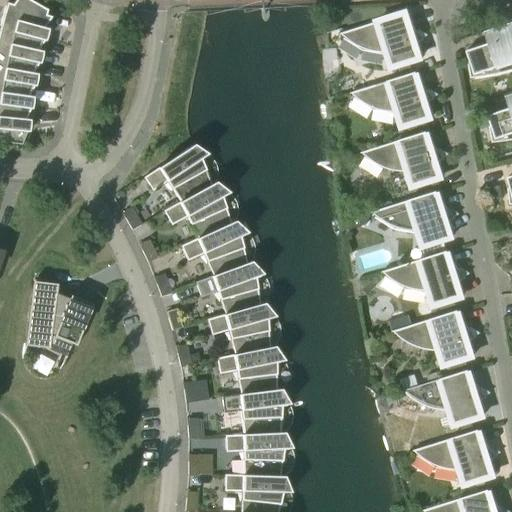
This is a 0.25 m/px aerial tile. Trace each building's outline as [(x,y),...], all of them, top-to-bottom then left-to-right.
[(7,4),(0,27),(0,29),(36,40),(37,38),(45,41),(47,41),(49,34),(49,29),(45,28),(51,18),(46,16),(47,11),(27,0),(16,0),(12,6),(7,4)] [(341,36),(343,35),(346,39),(350,42),(354,45),(358,48),(363,50),(367,51),(372,53),(377,54),(382,54),(387,54),(392,70),(421,61),(416,46),(425,41),(414,27),(410,28),(406,15),(341,35),(341,36)] [(511,72),(511,38),(508,26),(485,33),(489,46),(467,53),(470,63),(469,64),(471,80),(488,77),(505,74),(511,72)] [(36,40),(0,29),(0,55),(31,62),(32,61),(39,63),(41,64),(43,57),(43,52),(39,50),(45,41),(37,38),(36,40)] [(31,62),(0,55),(0,80),(26,85),(27,84),(35,86),(37,86),(38,79),(38,74),(33,73),(39,63),(32,61),(31,62)] [(352,95),(353,95),(356,99),(360,102),(364,105),(369,107),(373,109),(378,111),(383,112),(387,113),(392,114),(397,114),(402,129),(431,120),(426,105),(435,100),(424,87),(421,88),(416,74),(351,95),(352,95)] [(0,80),(0,105),(22,109),(23,108),(31,109),(33,109),(34,102),(34,97),(29,96),(35,86),(27,84),(26,85),(0,80)] [(511,96),(506,98),(510,110),(488,117),(492,128),(490,128),(492,144),(510,142),(511,141),(511,96)] [(22,109),(0,105),(0,143),(21,146),(22,146),(28,132),(30,132),(31,125),(30,120),(26,119),(31,109),(23,108),(22,109)] [(362,155),(363,155),(367,158),(370,161),(375,164),(379,167),(383,169),(388,170),(393,172),(398,173),(403,173),(408,173),(413,189),(441,180),(437,165),(446,160),(434,146),(431,147),(427,134),(362,154),(362,155)] [(212,186),(201,160),(208,156),(194,146),(177,157),(144,179),(153,192),(167,183),(180,203),(181,204),(212,186)] [(181,204),(180,203),(163,212),(171,226),(186,218),(198,239),(198,241),(231,225),(231,224),(222,198),(229,194),(216,183),(212,186),(181,204)] [(413,233),(418,233),(423,248),(452,239),(447,225),(456,220),(445,206),(441,207),(437,193),(372,214),(372,215),(373,214),(377,218),(381,221),(385,224),(389,226),(394,228),(398,230),(403,231),(408,232),(413,233)] [(371,213),(345,221),(348,231),(366,226),(371,213)] [(132,231),(142,225),(135,214),(125,219),(132,231)] [(198,241),(198,239),(181,247),(187,262),(203,255),(213,277),(213,278),(247,265),(240,238),(247,234),(235,223),(231,224),(231,225),(198,241)] [(148,263),(158,259),(149,240),(139,245),(148,263)] [(419,251),(421,258),(443,251),(441,244),(419,251)] [(423,292),(428,292),(433,308),(462,299),(457,284),(466,279),(455,265),(452,266),(448,253),(382,273),(382,274),(384,274),(387,277),(391,280),(395,283),(400,286),(404,288),(409,290),(414,291),(418,292),(423,292)] [(213,278),(213,277),(195,283),(201,299),(217,293),(225,315),(225,317),(260,306),(255,279),(263,276),(251,263),(247,265),(213,278)] [(161,297),(171,293),(164,275),(154,279),(161,297)] [(33,282),(26,346),(50,348),(51,337),(77,346),(93,305),(70,297),(69,299),(56,294),(57,285),(38,283),(40,278),(38,278),(36,283),(33,282)] [(225,317),(225,315),(207,321),(211,336),(228,332),(234,356),(235,357),(270,349),(270,348),(267,321),(275,318),(264,305),(260,306),(225,317)] [(172,332),(183,329),(177,311),(166,314),(172,332)] [(393,333),(394,333),(398,337),(401,340),(406,343),(410,345),(414,347),(419,349),(424,350),(429,351),(434,352),(439,352),(444,367),(472,358),(468,344),(477,339),(465,325),(462,326),(458,312),(393,333)] [(391,319),(394,329),(413,324),(410,314),(391,319)] [(180,367),(191,365),(186,346),(175,348),(180,367)] [(235,357),(234,356),(216,359),(219,375),(235,372),(240,395),(240,397),(276,392),(276,391),(276,364),(284,362),(274,348),(270,348),(270,349),(235,357)] [(189,355),(191,365),(201,363),(199,357),(195,354),(189,355)] [(403,393),(405,393),(408,396),(412,399),(416,402),(420,405),(425,407),(429,409),(434,410),(439,411),(444,411),(449,411),(454,427),(483,418),(478,403),(487,398),(476,384),(473,386),(468,372),(403,392),(403,393)] [(185,403),(196,402),(194,382),(182,384),(185,403)] [(240,397),(240,395),(222,398),(224,414),(240,412),(243,436),(243,437),(279,435),(279,434),(281,407),(289,406),(281,391),(276,391),(276,392),(240,397)] [(396,398),(387,399),(389,408),(398,406),(396,398)] [(188,440),(199,439),(198,419),(186,420),(188,440)] [(414,453),(415,452),(418,456),(422,459),(426,462),(431,464),(435,467),(440,468),(445,470),(449,470),(454,471),(459,471),(464,487),(493,478),(489,463),(497,458),(486,444),(483,445),(479,431),(413,452),(414,453)] [(243,437),(243,436),(224,437),(225,453),(242,452),(243,477),(243,478),(279,478),(283,450),(291,450),(284,434),(279,434),(279,435),(243,437)] [(211,476),(211,456),(188,456),(187,476),(211,476)] [(243,478),(243,477),(224,476),(224,492),(241,493),(240,511),(277,511),(282,494),(290,494),(284,478),(279,478),(243,478)] [(195,511),(198,492),(186,491),(184,511),(195,511)] [(423,511),(502,511),(496,504),(493,505),(488,491),(423,511)]
